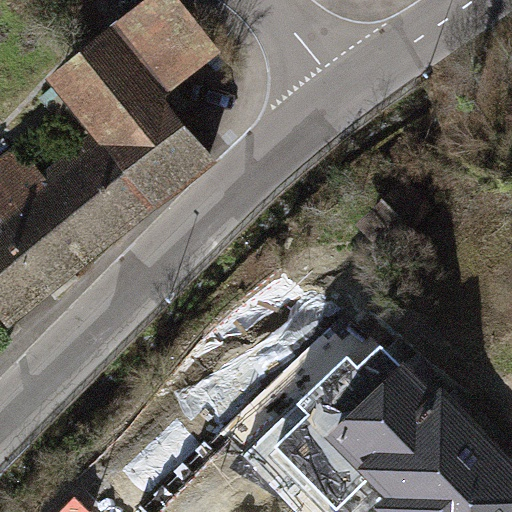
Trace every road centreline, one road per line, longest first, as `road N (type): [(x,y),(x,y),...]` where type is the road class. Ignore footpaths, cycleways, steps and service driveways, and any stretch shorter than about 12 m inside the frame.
road 1 (residential): [(354,91),(0,421)]
road 2 (residential): [(481,0),(354,91)]
road 3 (residential): [(258,0),(354,91)]
